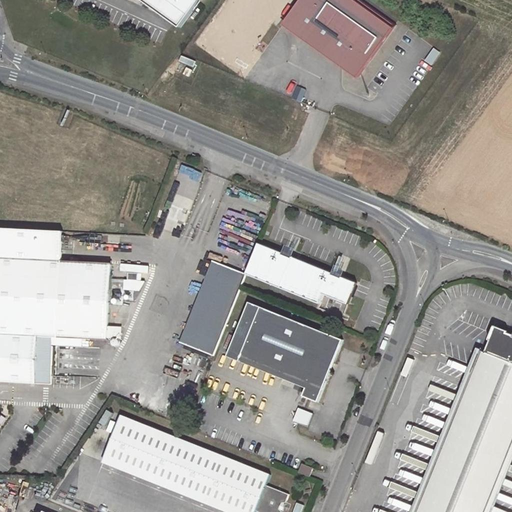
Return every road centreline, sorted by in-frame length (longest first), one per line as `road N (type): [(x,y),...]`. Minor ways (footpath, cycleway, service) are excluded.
road 1 (tertiary): [(0,61),(383,210),(436,243)]
road 2 (unknown): [(0,390),(90,389),(125,370),(164,307),(229,147)]
road 3 (unclassified): [(436,243),(329,511)]
